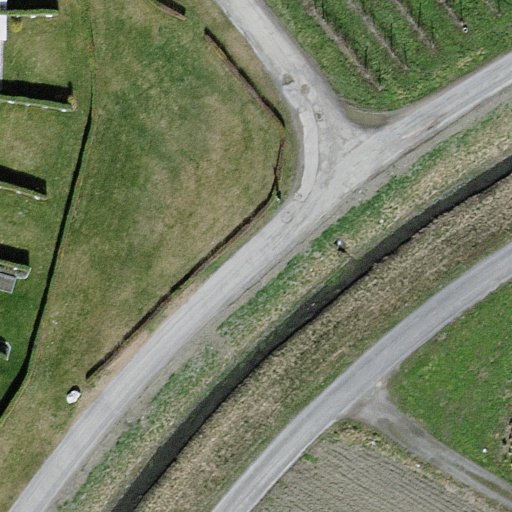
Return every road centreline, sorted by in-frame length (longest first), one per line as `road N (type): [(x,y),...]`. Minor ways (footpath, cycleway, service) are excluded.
road 1 (residential): [(359,162),(228,0)]
road 2 (track): [(345,387),(511,498)]
